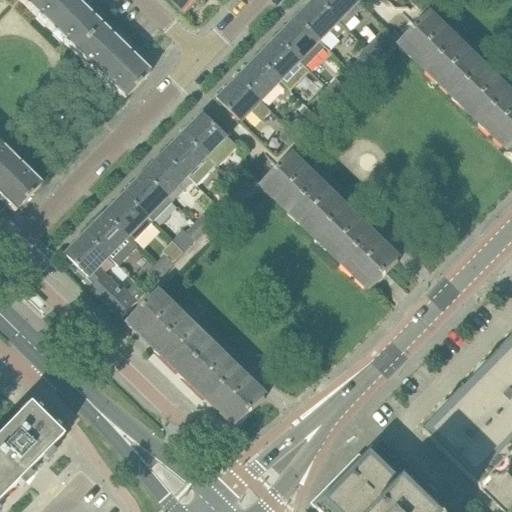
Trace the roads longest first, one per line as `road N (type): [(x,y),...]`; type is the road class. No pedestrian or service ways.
road 1 (residential): [(7,252),(200,56)]
road 2 (tertiary): [(326,417),(511,227)]
road 3 (residential): [(170,415),(7,252)]
road 4 (tertiary): [(74,388),(179,511)]
road 5 (tertiary): [(326,417),(219,503)]
road 6 (tertiary): [(171,460),(74,388)]
